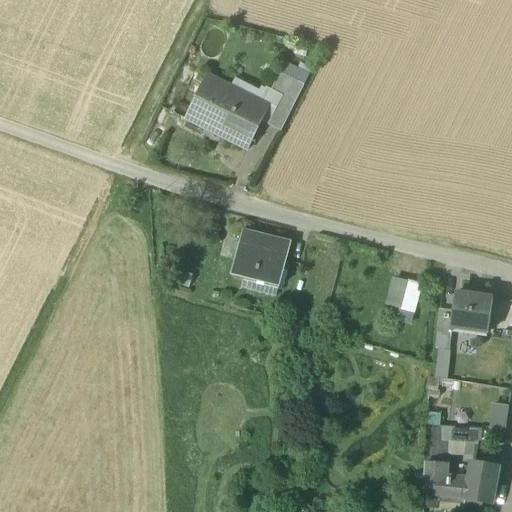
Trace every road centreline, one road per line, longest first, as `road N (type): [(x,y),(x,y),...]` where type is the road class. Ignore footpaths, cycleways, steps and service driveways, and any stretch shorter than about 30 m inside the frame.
road 1 (residential): [(511,286),(136,178),(0,128)]
road 2 (track): [(0,432),(225,0)]
